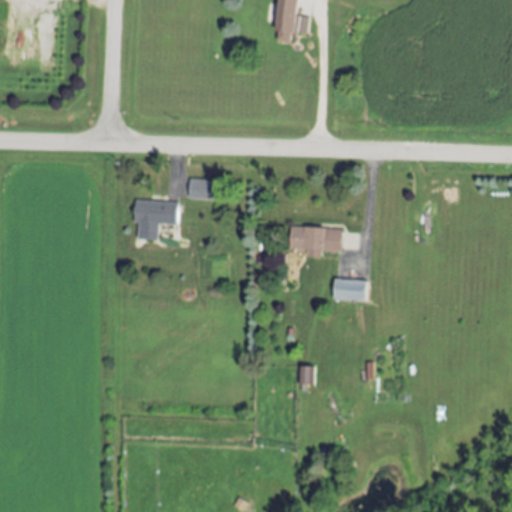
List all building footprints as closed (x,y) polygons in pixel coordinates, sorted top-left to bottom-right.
[(273,33),(274,0),(304,0),(304,34),(273,33)] [(222,181),(194,180),(194,199),(221,200),(222,181)] [(157,225),(156,242),(136,241),(137,223),(133,223),(134,201),(178,203),(177,226),(157,225)] [(340,254),(322,253),(321,258),(305,257),(305,251),(288,251),(288,228),(340,229),(340,254)] [(332,302),(332,282),(365,282),(365,302),(332,302)] [(297,387),(297,368),(313,368),(313,387),(297,387)]
